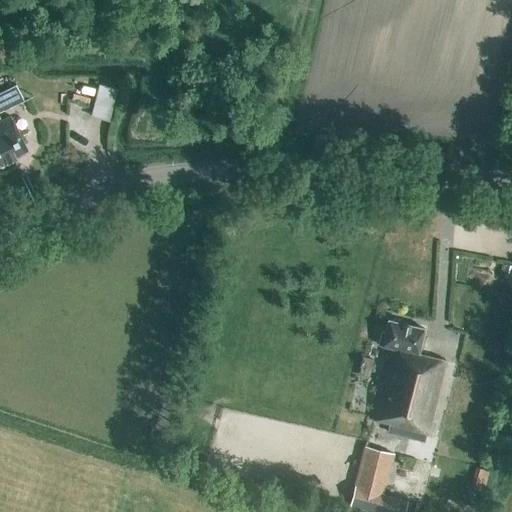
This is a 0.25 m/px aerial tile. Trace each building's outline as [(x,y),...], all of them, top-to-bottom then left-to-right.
[(105,81),(97,114),(116,118),(124,86),(105,81)] [(13,85),(0,91),(0,111),(21,101),(13,85)] [(0,164),(27,151),(9,116),(0,120),(0,164)] [(424,442),(444,361),(417,354),(423,329),(387,320),(381,346),(390,348),(372,420),(388,424),(386,432),(424,442)] [(371,371),(373,360),(362,357),(359,368),(371,371)] [(381,499),(392,454),(365,447),(353,492),(381,499)] [(488,492),(493,468),(480,465),(475,489),(488,492)]
